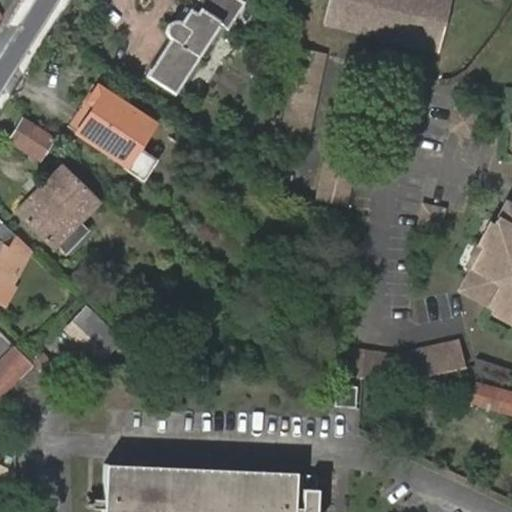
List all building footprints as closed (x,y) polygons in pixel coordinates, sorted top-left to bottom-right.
[(217,24),(224,29),(240,3),(235,0),(196,0),(181,23),(178,22),(173,22),(169,23),(167,27),(166,30),(167,34),(171,39),(146,76),(171,92),(217,24)] [(381,36),(389,0),(328,0),(323,21),(381,36)] [(450,0),(389,0),(381,36),(437,51),(450,0)] [(305,146),(324,55),(298,48),(278,139),(305,146)] [(123,164),(153,124),(98,86),(88,100),(94,105),(76,131),(123,164)] [(457,108),(453,128),(471,132),(476,113),(457,108)] [(24,122),(10,142),(36,161),(51,142),(24,122)] [(346,204),(355,165),(329,158),(319,198),(346,204)] [(13,212),(52,250),(96,202),(57,166),(13,212)] [(443,209),(425,205),(421,224),(439,228),(443,209)] [(511,211),(504,209),(495,224),(472,269),(462,287),(494,304),(511,314),(511,211)] [(32,251),(0,220),(0,308),(1,309),(13,288),(10,287),(32,251)] [(465,266),(472,269),(495,224),(489,221),(465,266)] [(511,323),(511,314),(494,304),(491,312),(511,323)] [(81,309),(60,331),(88,357),(109,336),(81,309)] [(395,353),(328,344),(323,371),(395,382),(464,366),(458,340),(395,353)] [(0,404),(3,405),(8,394),(34,368),(15,350),(7,359),(10,362),(0,372),(0,404)] [(48,380),(60,368),(45,354),(33,366),(48,380)] [(473,397),(511,409),(511,408),(511,392),(478,382),(473,397)] [(333,390),(332,409),(353,410),(354,391),(333,390)] [(294,473),(104,465),(101,511),(314,511),(316,478),(301,477),(299,508),(292,507),(294,473)] [(0,466),(0,481),(10,486),(9,471),(0,466)]
